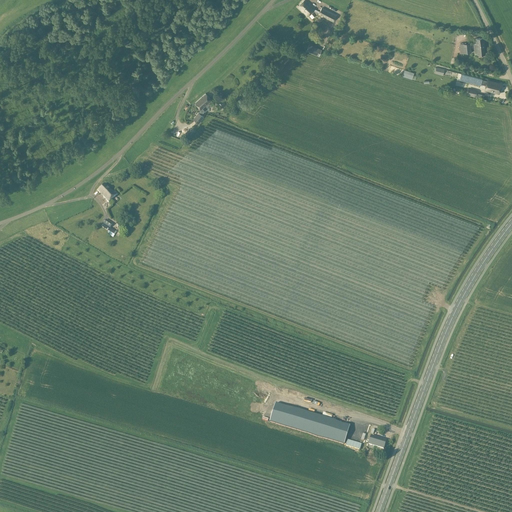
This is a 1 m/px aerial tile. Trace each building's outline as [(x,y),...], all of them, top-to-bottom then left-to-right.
[(307,16),(313,10),(319,13),(319,14),(333,21),(336,14),(322,7),(320,11),(314,9),(305,0),(304,0),(298,7),(307,16)] [(334,30),(328,27),(324,36),(329,39),(334,30)] [(485,54),(483,38),(475,38),(476,44),(473,44),(475,55),(477,54),(477,55),(485,54)] [(471,52),(470,43),(459,44),(460,53),(471,52)] [(306,50),(318,55),(321,50),(309,45),(306,50)] [(443,75),(444,69),(436,67),(434,73),(443,75)] [(461,74),(459,79),(486,86),(485,90),(499,93),(501,84),(487,80),(487,81),(482,80),(482,79),(461,74)] [(477,91),(468,88),(467,95),(475,97),(477,91)] [(211,100),(205,93),(195,103),(201,109),(199,113),(198,112),(193,119),(199,123),(204,117),(201,115),(204,111),(202,108),(211,100)] [(178,121),(175,127),(180,130),(183,124),(178,121)] [(112,192),(105,184),(98,190),(109,202),(118,194),(115,190),(112,192)] [(113,224),(106,220),(102,227),(109,231),(107,233),(113,237),(114,235),(111,233),(113,230),(110,228),(113,224)] [(276,402),(270,421),(344,445),(350,425),(343,423),(343,424),(276,402)] [(374,437),(371,436),(370,440),(369,442),(369,444),(384,449),(386,440),(374,437)]
